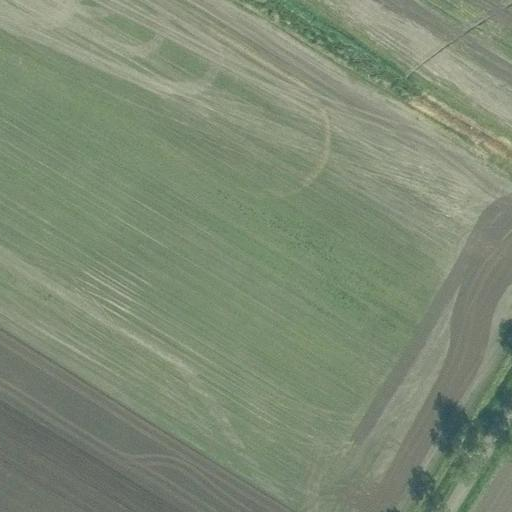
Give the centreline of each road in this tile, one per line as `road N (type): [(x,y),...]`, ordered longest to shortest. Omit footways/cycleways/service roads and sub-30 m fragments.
road 1 (track): [(223,0),(511,172)]
road 2 (unclassified): [(446,511),(511,405)]
